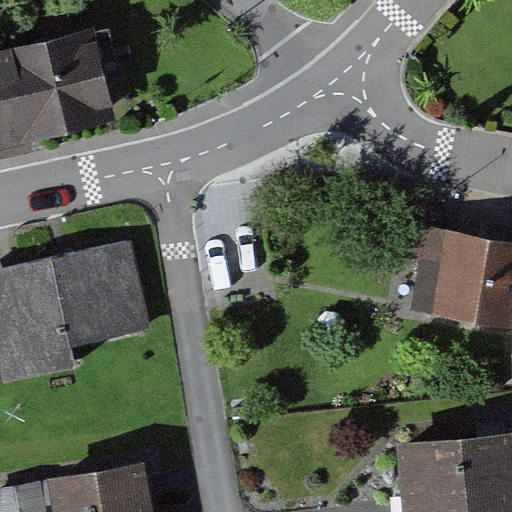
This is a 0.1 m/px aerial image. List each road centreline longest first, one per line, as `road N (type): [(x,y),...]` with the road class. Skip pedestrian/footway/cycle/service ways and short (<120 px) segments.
road 1 (residential): [(163,167),(227,511)]
road 2 (residential): [(163,167),(348,117)]
road 3 (residential): [(348,117),(511,168)]
road 4 (residential): [(0,202),(163,167)]
road 5 (residential): [(348,117),(288,35),(247,0)]
road 6 (residential): [(424,0),(348,117)]
